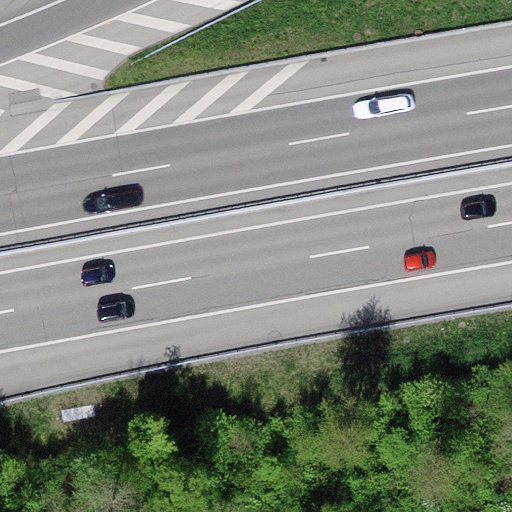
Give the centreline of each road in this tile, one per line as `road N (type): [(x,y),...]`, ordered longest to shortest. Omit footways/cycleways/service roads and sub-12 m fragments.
road 1 (motorway): [(511,106),(0,195)]
road 2 (motorway): [(0,311),(511,222)]
